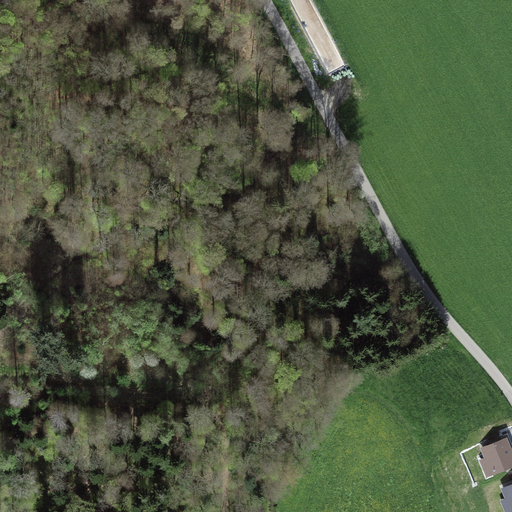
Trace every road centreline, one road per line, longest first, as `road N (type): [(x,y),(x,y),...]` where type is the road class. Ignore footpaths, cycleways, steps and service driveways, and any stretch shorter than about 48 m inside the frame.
road 1 (unclassified): [(511,398),(415,278),(261,0)]
road 2 (track): [(0,378),(197,399),(225,441),(224,511)]
